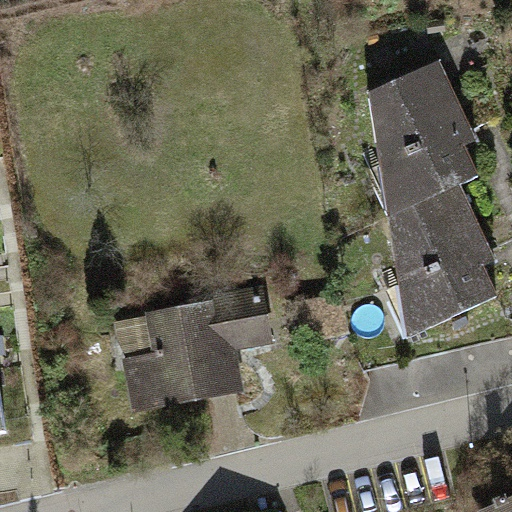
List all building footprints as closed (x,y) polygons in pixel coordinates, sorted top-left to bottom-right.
[(394,162),(412,203),(461,184),(478,176),(460,136),(471,131),(440,62),(371,93),(381,163),(394,162)] [(433,325),(497,296),(479,255),(490,250),(461,184),(412,203),(389,213),(400,287),(413,284),(433,325)] [(141,409),(237,390),(228,345),(269,336),(261,293),(153,315),(161,355),(131,361),(141,409)] [(161,355),(153,315),(124,320),(131,361),(161,355)] [(511,511),(511,501),(509,503),(506,495),(494,500),(497,508),(487,511),(511,511)]
